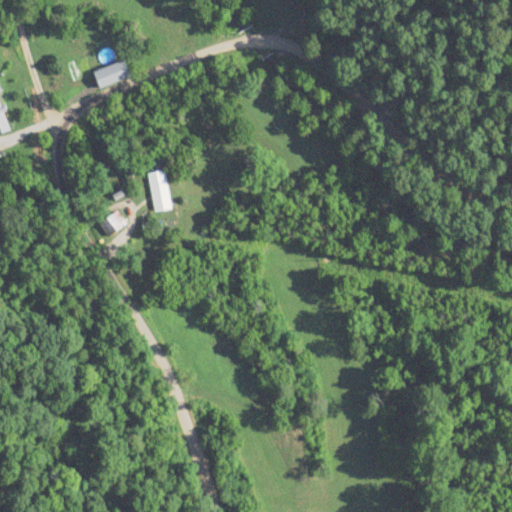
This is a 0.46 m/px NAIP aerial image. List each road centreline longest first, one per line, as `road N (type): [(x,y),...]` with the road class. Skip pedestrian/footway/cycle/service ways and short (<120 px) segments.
road 1 (residential): [(214,511),(197,444),(144,327),(72,218),(53,118),(13,0)]
road 2 (residential): [(511,175),(288,45),(223,43),(53,118)]
